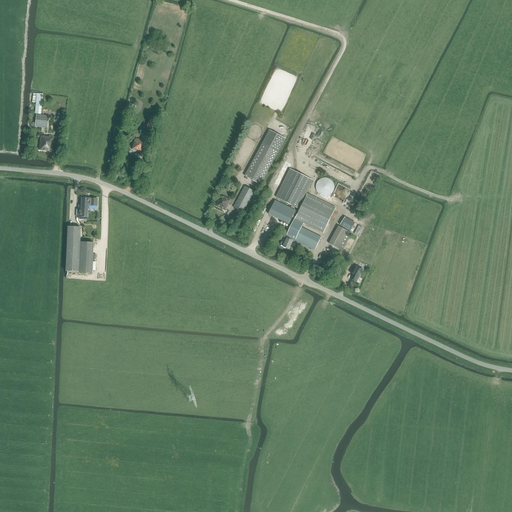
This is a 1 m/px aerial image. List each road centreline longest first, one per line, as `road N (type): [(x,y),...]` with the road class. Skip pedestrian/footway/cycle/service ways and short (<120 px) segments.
road 1 (tertiary): [(511,370),(455,353),(96,181),(0,169)]
road 2 (track): [(230,0),(344,40),(255,243)]
road 3 (track): [(250,425),(264,339),(303,280)]
